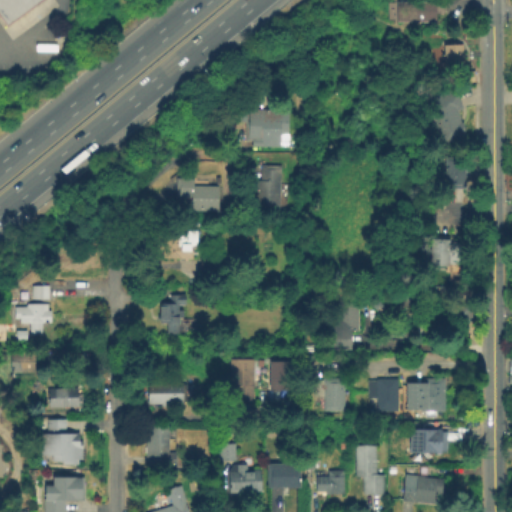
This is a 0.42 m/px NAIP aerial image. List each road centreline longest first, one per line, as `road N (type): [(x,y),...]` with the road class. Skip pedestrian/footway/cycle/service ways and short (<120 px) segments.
road 1 (tertiary): [(493,12),(494,511)]
road 2 (motorway): [(0,207),(247,0)]
road 3 (residential): [(115,200),(115,511)]
road 4 (motorway): [(200,0),(0,165)]
